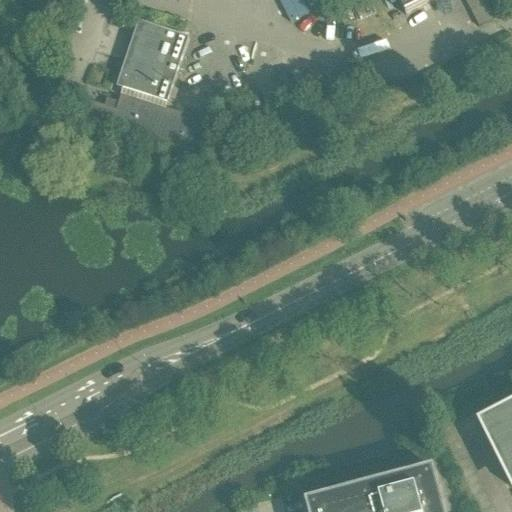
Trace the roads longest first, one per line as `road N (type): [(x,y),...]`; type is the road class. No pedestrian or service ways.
road 1 (secondary): [(209,341),(511,191)]
road 2 (secondary): [(0,473),(106,417),(209,341)]
road 3 (secondary): [(209,341),(0,434)]
